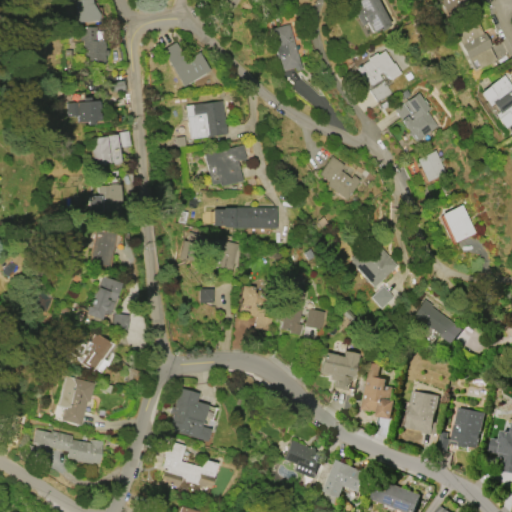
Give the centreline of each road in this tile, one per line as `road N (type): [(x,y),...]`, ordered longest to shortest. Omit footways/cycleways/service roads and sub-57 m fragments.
road 1 (residential): [(166,365),(136,24),(186,16)]
road 2 (residential): [(511,282),(425,275),(366,115),(327,52),(319,5)]
road 3 (residential): [(442,476),(345,437),(269,371),(242,363),(166,365)]
road 4 (residential): [(372,145),(276,105),(186,16),(183,0)]
road 5 (residential): [(166,365),(105,511)]
road 6 (residential): [(251,82),(260,169),(280,212)]
